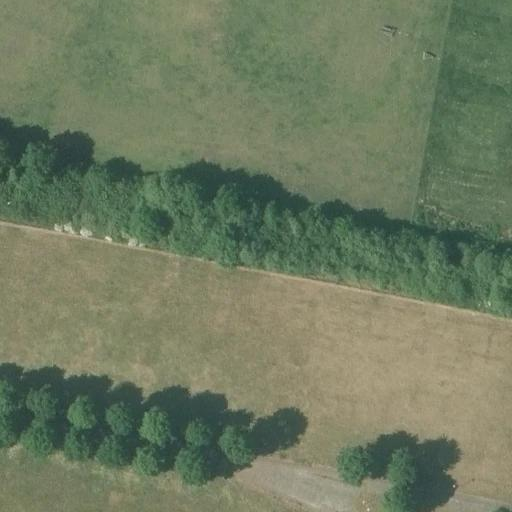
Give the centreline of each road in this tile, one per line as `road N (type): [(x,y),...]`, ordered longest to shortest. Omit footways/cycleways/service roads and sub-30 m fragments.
road 1 (unclassified): [(469,504),(224,459)]
road 2 (unclassified): [(224,459),(0,418)]
road 3 (unclassified): [(224,459),(333,511)]
